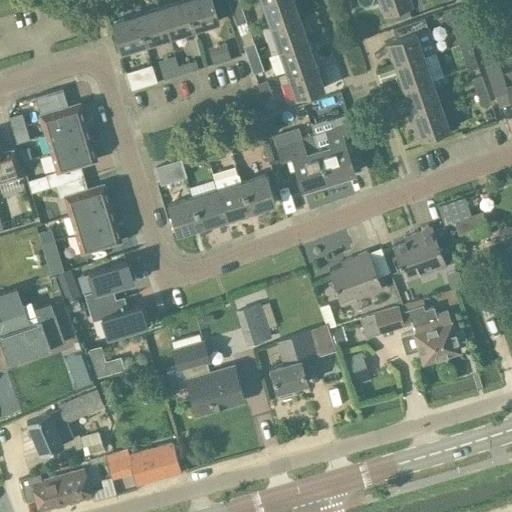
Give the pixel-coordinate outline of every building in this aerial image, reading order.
[(185,0),(176,0),(160,5),(169,35),(194,28),(185,0)] [(185,0),(194,28),(220,20),(218,14),(213,0),(185,0)] [(227,0),(231,10),(241,6),(245,5),(243,0),(227,0)] [(293,0),(261,0),(270,23),(299,13),(293,0)] [(411,3),(409,0),(378,0),(387,25),(411,16),(407,5),(411,3)] [(160,5),(136,12),(145,42),(169,35),(160,5)] [(241,6),(231,10),(236,24),(246,21),(241,6)] [(452,26),(458,43),(468,40),(457,6),(442,10),(446,23),(452,26)] [(136,12),(111,20),(119,50),(145,42),(136,12)] [(270,23),(279,47),(307,37),(299,13),(270,23)] [(423,55),(424,56),(436,52),(428,27),(426,27),(423,18),(392,28),(395,37),(385,40),(393,65),(423,55)] [(279,47),(287,71),(315,61),(307,37),(279,47)] [(242,43),(247,58),(258,54),(252,39),(242,43)] [(491,39),(478,43),(484,59),(496,54),(491,39)] [(472,50),(468,40),(458,43),(462,54),(472,50)] [(227,49),(210,54),(212,63),(213,65),(231,59),(227,49)] [(258,54),(247,58),(253,73),(263,70),(258,54)] [(431,79),(424,56),(423,55),(393,65),(402,89),(431,79)] [(195,59),(178,64),(181,74),(198,69),(195,59)] [(315,61),(287,71),(296,96),(324,86),(315,61)] [(499,61),(487,65),(500,104),(511,100),(511,68),(503,72),(499,61)] [(151,64),(125,72),(131,89),(156,81),(151,64)] [(178,64),(160,70),(163,78),(164,80),(181,74),(178,64)] [(471,79),(475,91),(485,87),(481,75),(471,79)] [(439,103),(431,79),(402,89),(410,113),(439,103)] [(272,94),(267,80),(256,83),(261,98),(272,94)] [(62,87),(34,96),(46,133),(84,121),(79,103),(68,106),(62,87)] [(491,102),(485,87),(475,91),(480,106),(491,102)] [(448,128),(439,103),(410,113),(418,138),(448,128)] [(349,112),(347,113),(335,117),(326,119),(326,118),(310,123),(313,134),(315,133),(328,178),(353,171),(345,138),(356,135),(349,112)] [(16,142),(29,138),(21,113),(9,117),(16,142)] [(46,133),(51,151),(90,140),(84,121),(46,133)] [(315,133),(313,134),(301,137),(298,127),(272,135),(280,162),(295,157),(303,186),(328,178),(315,133)] [(237,140),(236,140),(237,142),(239,151),(263,143),(260,133),(237,140)] [(90,140),(51,151),(57,170),(45,173),(49,186),(55,185),(84,176),(80,164),(96,159),(90,140)] [(273,160),(268,142),(263,143),(269,162),(273,160)] [(17,148),(21,161),(31,158),(27,145),(17,148)] [(222,145),(205,150),(208,160),(225,155),(222,145)] [(0,150),(0,180),(20,174),(12,149),(1,153),(0,150)] [(190,166),(208,160),(205,150),(187,156),(190,166)] [(186,176),(180,159),(155,167),(160,184),(186,176)] [(267,172),(241,180),(250,210),(275,202),(267,172)] [(226,217),(250,210),(241,180),(240,180),(238,174),(214,180),(226,217)] [(84,176),(55,185),(59,197),(64,195),(70,214),(109,202),(103,183),(87,188),(84,176)] [(216,188),(192,195),(201,225),(226,217),(216,188)] [(176,233),(201,225),(192,195),(168,203),(176,233)] [(109,202),(70,214),(76,232),(114,221),(109,202)] [(489,233),(482,211),(454,220),(461,242),(489,233)] [(114,221),(76,232),(81,252),(120,240),(114,221)] [(408,240),(393,245),(397,254),(401,265),(404,273),(418,269),(419,273),(446,262),(440,246),(433,226),(430,227),(427,224),(421,227),(420,230),(406,236),(408,240)] [(41,243),(54,239),(51,228),(38,232),(41,243)] [(511,240),(500,244),(511,282),(511,240)] [(454,260),(448,242),(440,246),(446,262),(454,260)] [(382,286),(370,249),(341,259),(343,264),(330,268),(339,298),(354,292),(355,296),(382,286)] [(59,254),(46,258),(50,274),(63,270),(59,254)] [(85,293),(89,307),(116,298),(113,287),(133,281),(127,260),(88,272),(94,290),(85,293)] [(61,274),(55,275),(64,301),(79,296),(70,271),(61,274)] [(8,361),(64,342),(49,301),(33,307),(38,320),(31,323),(29,319),(28,320),(16,287),(0,292),(0,340),(2,347),(3,349),(8,361)] [(116,298),(89,307),(93,321),(102,318),(108,336),(146,324),(140,304),(128,308),(124,295),(116,298)] [(328,303),(318,306),(324,324),(326,323),(327,326),(334,324),(328,303)] [(258,304),(237,311),(247,343),(269,337),(258,304)] [(398,306),(376,313),(384,336),(395,333),(394,330),(411,325),(413,332),(400,336),(406,354),(419,349),(422,359),(459,347),(457,342),(466,339),(464,329),(454,332),(447,308),(427,313),(425,306),(401,313),(398,306)] [(212,320),(210,314),(202,317),(204,323),(212,320)] [(341,327),(331,330),(332,332),(335,342),(344,339),(341,327)] [(306,380),(300,361),(317,356),(309,329),(277,340),(279,347),(283,361),(270,365),(277,389),(279,397),(293,393),(291,385),(306,380)] [(184,345),(172,348),(178,367),(190,364),(194,375),(186,378),(196,412),(243,399),(234,364),(209,371),(206,359),(209,359),(203,339),(198,341),(184,345)] [(370,379),(361,351),(345,356),(354,384),(370,379)] [(105,362),(93,365),(97,377),(108,373),(105,362)] [(66,419),(91,410),(103,404),(96,388),(84,393),(58,404),(60,408),(50,412),(49,411),(26,421),(39,453),(63,443),(62,441),(73,436),(66,419)] [(105,453),(98,431),(79,436),(84,451),(87,450),(89,458),(105,453)] [(128,453),(126,448),(104,454),(111,478),(132,473),(135,482),(179,470),(171,441),(128,453)] [(91,495),(83,469),(42,480),(40,474),(20,479),(26,502),(34,499),(37,509),(91,495)]
